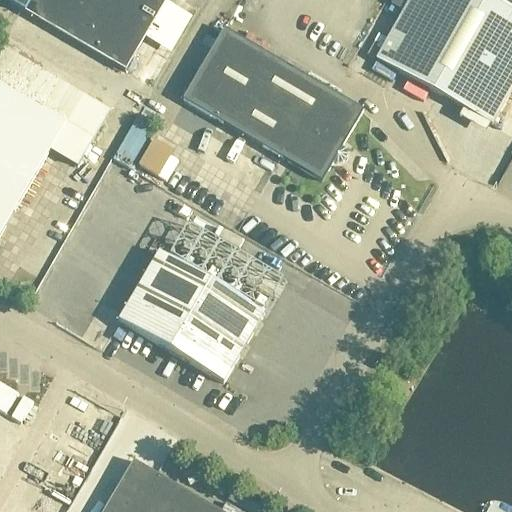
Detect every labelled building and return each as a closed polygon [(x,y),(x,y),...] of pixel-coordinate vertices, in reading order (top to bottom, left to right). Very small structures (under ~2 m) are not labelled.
[(0,0),(125,74),(168,1),(169,0),(168,0),(0,0)] [(511,0),(411,0),(376,63),(492,129),(511,93),(511,0)] [(322,184),(363,114),(224,32),(183,103),(322,184)] [(0,237),(50,153),(66,126),(93,142),(109,114),(1,50),(0,51),(0,237)] [(139,118),(115,159),(133,170),(158,129),(139,118)] [(223,386),(264,317),(159,255),(118,325),(223,386)] [(0,385),(0,414),(6,418),(19,397),(0,385)] [(24,400),(12,421),(21,427),(34,406),(24,400)] [(217,511),(134,463),(104,511),(217,511)]
